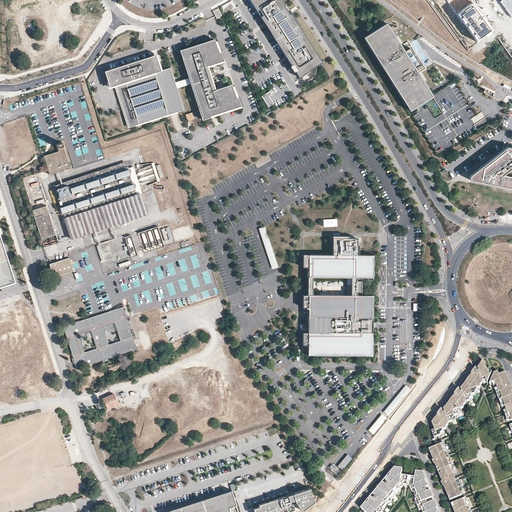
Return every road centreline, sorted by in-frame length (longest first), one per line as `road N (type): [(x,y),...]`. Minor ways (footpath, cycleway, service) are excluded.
road 1 (primary): [(303,0),(437,223),(452,269)]
road 2 (primary): [(493,229),(445,211),(317,0)]
road 3 (secondary): [(456,306),(452,351),(323,511)]
road 4 (residential): [(351,511),(482,356),(503,358),(511,378)]
road 5 (secondary): [(495,336),(468,348),(337,511)]
road 6 (unknown): [(73,399),(203,357),(215,318)]
road 7 (residential): [(379,0),(511,92)]
road 8 (residential): [(121,15),(87,65),(0,87)]
